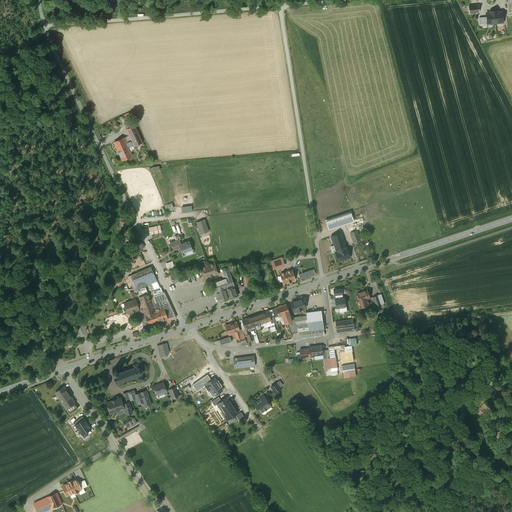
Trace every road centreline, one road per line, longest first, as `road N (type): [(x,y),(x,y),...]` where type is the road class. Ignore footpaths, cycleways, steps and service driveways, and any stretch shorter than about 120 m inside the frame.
road 1 (unclassified): [(183,328),(38,0)]
road 2 (unclassified): [(345,0),(287,4),(280,13),(323,281)]
road 3 (residential): [(323,281),(332,337),(235,349),(209,345),(183,328)]
road 4 (tertiary): [(323,281),(511,218)]
road 5 (track): [(511,311),(332,337)]
road 6 (unclassified): [(65,368),(159,511)]
road 7 (tertiary): [(183,328),(323,281)]
road 8 (track): [(177,0),(40,13)]
road 9 (tertiary): [(65,368),(183,328)]
